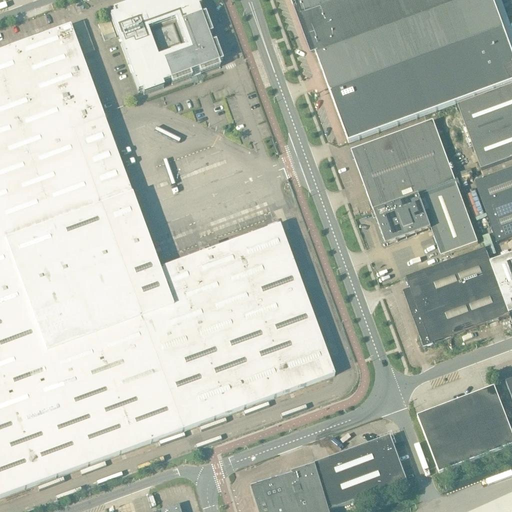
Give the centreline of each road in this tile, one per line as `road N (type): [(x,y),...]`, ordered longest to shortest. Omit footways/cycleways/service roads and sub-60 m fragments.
road 1 (unclassified): [(384,394),(380,361),(262,38)]
road 2 (unclassified): [(208,477),(373,411),(384,394)]
road 3 (unclassified): [(69,511),(184,471),(208,477)]
road 4 (unclassified): [(384,394),(511,344)]
